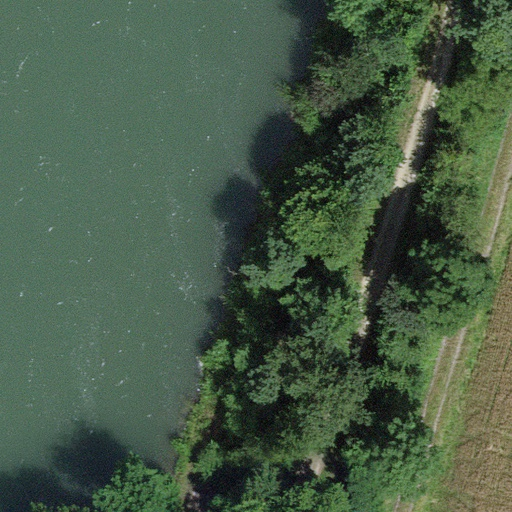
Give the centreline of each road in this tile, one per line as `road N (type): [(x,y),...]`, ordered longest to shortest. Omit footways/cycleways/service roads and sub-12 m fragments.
road 1 (track): [(293,511),(378,248),(444,0)]
road 2 (track): [(511,86),(398,511)]
